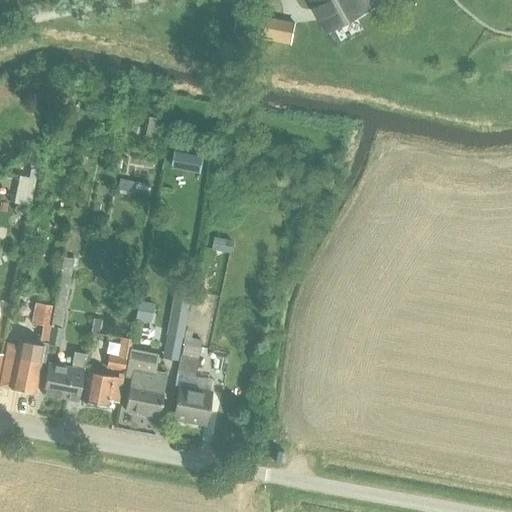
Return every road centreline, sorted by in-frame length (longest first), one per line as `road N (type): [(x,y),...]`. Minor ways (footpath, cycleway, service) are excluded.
road 1 (residential): [(265,475),(0,426)]
road 2 (unclassified): [(466,511),(265,475)]
